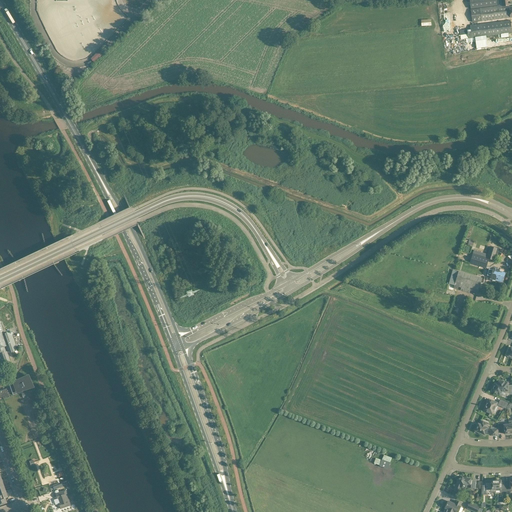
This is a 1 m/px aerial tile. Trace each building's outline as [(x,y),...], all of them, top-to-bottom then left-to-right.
[(469,0),(471,9),(497,6),(496,0),(469,0)] [(511,6),(509,7),(507,0),(497,0),(498,6),(471,10),(472,22),(511,17),(511,6)] [(511,32),(510,20),(470,25),(470,30),(467,30),(468,38),(511,32)] [(490,247),(487,258),(493,260),(497,249),(490,247)] [(489,259),(473,254),(470,264),(486,268),(489,259)] [(497,268),(493,267),(493,270),(498,272),(495,280),(502,282),(503,276),(504,272),(504,270),(500,269),(500,268),(497,267),(497,268)] [(489,269),(487,275),(491,276),(490,279),(495,280),(498,272),(493,270),(489,269)] [(454,270),(450,283),(455,285),(454,288),(457,289),(458,289),(458,287),(461,288),(460,290),(469,292),(470,290),(473,291),(473,293),(477,295),(482,278),(459,271),(458,272),(454,270)] [(5,333),(5,331),(2,323),(0,321),(0,356),(2,363),(7,365),(9,365),(11,360),(8,352),(9,351),(12,352),(14,352),(17,345),(15,339),(14,336),(7,332),(5,333)] [(10,382),(8,382),(8,383),(11,382),(15,394),(12,395),(13,395),(32,388),(33,388),(28,375),(17,379),(16,379),(16,380),(15,380),(11,381),(10,382)] [(507,382),(503,383),(503,382),(499,382),(499,383),(495,383),(494,385),(492,389),(493,389),(492,391),(499,394),(501,391),(506,391),(506,392),(510,394),(511,393),(511,385),(507,386),(507,382)] [(7,388),(0,390),(0,397),(3,396),(4,399),(10,397),(9,395),(10,394),(9,392),(8,392),(7,388)] [(506,408),(508,403),(500,400),(499,403),(489,399),(488,403),(487,402),(485,407),(484,409),(485,410),(492,414),(494,409),(496,405),(498,406),(498,405),(506,408)] [(488,423),(485,422),(481,420),(479,424),(478,424),(477,425),(475,429),(476,429),(475,431),(476,431),(476,432),(480,433),(485,435),(488,428),(487,427),(488,423)] [(510,434),(509,424),(504,425),(504,423),(499,424),(500,432),(504,432),(505,434),(507,434),(510,434)] [(388,468),(390,462),(382,458),(379,465),(388,468)] [(475,489),(476,481),(470,480),(470,479),(463,478),(462,477),(457,480),(458,481),(457,481),(454,489),(459,491),(461,487),(462,486),(462,487),(463,488),(464,488),(465,487),(466,486),(466,485),(466,484),(467,484),(470,484),(472,484),(471,488),(475,489)] [(495,490),(495,480),(492,480),(490,480),(490,482),(482,482),(481,494),(491,494),(491,492),(495,492),(495,490)] [(506,491),(505,482),(501,482),(501,480),(498,480),(495,480),(495,490),(500,490),(500,491),(506,491)] [(61,509),(71,505),(66,490),(55,493),(57,499),(59,498),(60,503),(59,504),(61,509)] [(0,493),(0,505),(7,504),(5,498),(8,497),(9,496),(8,493),(7,494),(6,491),(0,493)] [(457,511),(460,507),(459,506),(461,503),(456,500),(454,504),(448,501),(445,507),(447,508),(445,511),(457,511)] [(481,511),(483,509),(479,507),(469,503),(467,508),(477,511),(481,511)]
